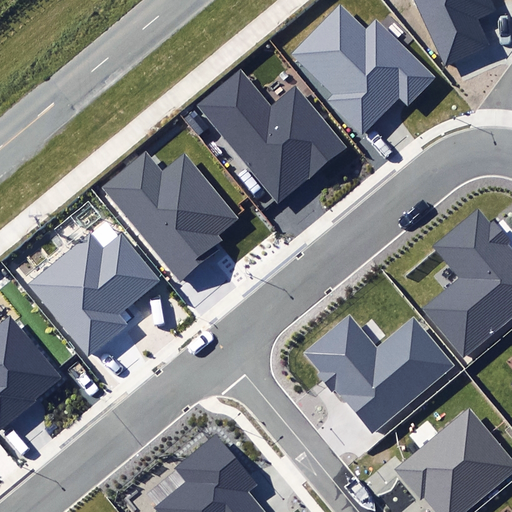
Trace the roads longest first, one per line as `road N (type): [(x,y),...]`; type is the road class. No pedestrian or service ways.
road 1 (residential): [(223,347),(442,166),(478,150),(511,150)]
road 2 (residential): [(29,511),(223,347)]
road 3 (tertiary): [(176,0),(0,147)]
road 4 (residential): [(223,347),(358,511)]
